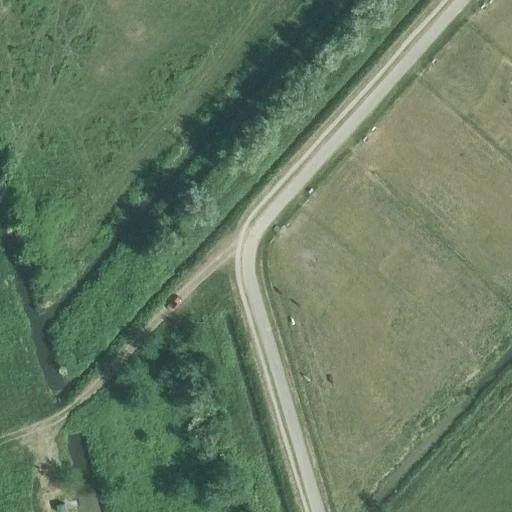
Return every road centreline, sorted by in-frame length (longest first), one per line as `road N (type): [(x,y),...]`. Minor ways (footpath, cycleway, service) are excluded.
road 1 (unknown): [(445,0),(255,210),(239,239),(238,276),(307,511)]
road 2 (track): [(53,489),(41,443),(45,425),(220,254),(248,250)]
